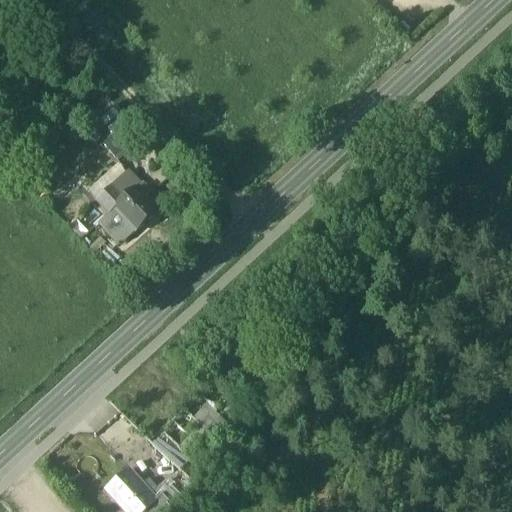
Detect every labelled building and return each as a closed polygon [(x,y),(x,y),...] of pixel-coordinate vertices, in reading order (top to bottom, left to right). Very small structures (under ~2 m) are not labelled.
[(140,191),(127,177),(120,184),(130,196),(134,192),(136,194),(140,191)] [(112,189),(97,203),(110,217),(114,212),(113,211),(123,202),(112,189)] [(123,202),(113,211),(114,212),(136,235),(157,216),(136,194),(134,192),(130,196),(123,202)] [(122,248),(136,235),(114,212),(110,217),(100,226),(122,248)] [(211,417),(178,454),(191,465),(225,429),(211,417)] [(128,473),(104,494),(119,511),(147,511),(156,504),(155,503),(160,498),(147,483),(142,488),(128,473)] [(179,511),(185,505),(169,490),(160,498),(167,506),(165,507),(169,511),(179,511)] [(160,498),(155,503),(156,504),(147,511),(169,511),(165,507),(167,506),(160,498)]
